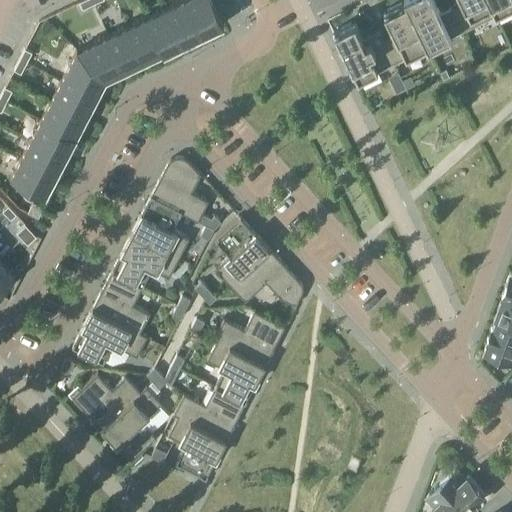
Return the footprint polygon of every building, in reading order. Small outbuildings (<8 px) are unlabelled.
[(93,3),(91,0),(81,0),(79,1),(82,9),(93,3)] [(186,0),(179,0),(166,6),(183,42),(203,33),(186,0)] [(212,0),(186,0),(203,33),(223,23),(212,0)] [(404,0),(405,1),(427,47),(462,30),(450,7),(439,12),(433,0),(404,0)] [(461,0),(462,1),(450,7),(462,30),(495,15),(487,0),(461,0)] [(511,0),(487,0),(495,15),(511,6),(511,0)] [(383,39),(382,39),(394,63),(427,47),(405,1),(383,11),(394,34),(383,39)] [(166,6),(147,16),(164,51),(183,42),(166,6)] [(147,16),(127,25),(144,61),(164,51),(147,16)] [(354,21),(332,31),(343,56),(345,55),(357,80),(394,63),(382,39),(383,39),(379,29),(378,29),(362,37),(354,21)] [(127,25),(108,34),(125,70),(144,61),(127,25)] [(108,34),(76,49),(105,79),(125,70),(108,34)] [(24,48),(19,59),(26,62),(32,52),(24,48)] [(76,49),(60,80),(95,98),(105,79),(76,49)] [(26,62),(19,59),(13,69),(20,73),(26,62)] [(410,76),(403,80),(406,87),(413,84),(410,76)] [(60,80),(50,99),(85,118),(95,98),(60,80)] [(4,86),(0,94),(0,97),(6,101),(12,90),(4,86)] [(50,99),(40,119),(75,137),(85,118),(50,99)] [(40,119),(30,138),(65,156),(75,137),(40,119)] [(30,138),(20,157),(55,175),(65,156),(30,138)] [(166,164),(150,195),(198,219),(202,213),(208,200),(191,191),(200,173),(189,161),(188,160),(186,159),(185,158),(183,157),(182,157),(180,156),(178,156),(177,156),(175,157),(173,157),(171,159),(169,160),(168,161),(167,163),(166,164)] [(55,175),(20,157),(10,177),(45,195),(55,175)] [(150,195),(131,232),(178,257),(189,237),(172,229),(180,211),(198,220),(198,219),(150,195)] [(33,201),(27,212),(38,217),(43,207),(33,201)] [(2,210),(10,219),(16,214),(8,205),(2,210)] [(198,220),(205,224),(213,228),(221,221),(214,214),(211,217),(202,213),(198,219),(198,220)] [(215,268),(230,284),(269,248),(240,216),(214,239),(229,255),(215,268)] [(16,232),(22,238),(30,230),(25,224),(16,232)] [(213,228),(205,224),(200,234),(208,238),(208,239),(213,228)] [(30,230),(22,238),(27,244),(31,240),(36,236),(31,231),(30,230)] [(131,232),(111,270),(142,286),(151,268),(168,277),(178,257),(131,232)] [(269,248),(230,284),(245,301),(266,281),(280,297),(295,305),(302,292),(302,290),(303,288),(303,287),(302,285),(301,283),(300,282),(269,248)] [(0,260),(0,289),(14,276),(0,260)] [(111,270),(92,307),(147,336),(147,335),(140,331),(150,313),(133,304),(142,286),(111,270)] [(511,273),(509,272),(501,293),(511,297),(511,273)] [(194,287),(202,295),(208,289),(201,280),(194,286),(194,287)] [(208,289),(202,295),(205,299),(209,303),(216,297),(208,289)] [(182,294),(177,304),(185,308),(190,298),(182,294)] [(494,316),(496,317),(496,316),(511,321),(511,297),(503,294),(502,295),(494,316)] [(185,308),(177,304),(172,314),(180,318),(185,308)] [(147,336),(92,307),(72,346),(103,362),(112,343),(137,356),(147,336)] [(223,318),(213,338),(264,364),(285,326),(284,326),(254,310),(244,329),(223,318)] [(196,316),(191,326),(199,330),(204,320),(196,316)] [(511,321),(496,316),(496,317),(492,327),(491,326),(487,339),(488,339),(484,349),(510,359),(511,354),(511,321)] [(223,368),(214,386),(245,402),(264,364),(213,338),(216,340),(206,359),(223,368)] [(176,354),(171,363),(179,368),(185,358),(176,354)] [(60,368),(60,369),(69,373),(74,361),(66,357),(60,368)] [(171,363),(164,377),(166,380),(171,384),(179,368),(171,363)] [(146,374),(152,381),(160,373),(154,367),(154,366),(146,374)] [(91,417),(101,428),(112,417),(147,385),(146,385),(140,390),(126,375),(112,388),(97,372),(80,388),(77,386),(69,393),(72,396),(91,417)] [(160,373),(152,381),(158,388),(166,380),(164,377),(160,373)] [(112,417),(101,428),(130,459),(133,463),(141,455),(139,452),(140,451),(141,450),(156,436),(142,421),(146,417),(162,402),(147,385),(112,417)] [(183,393),(173,412),(182,417),(225,439),(237,417),(245,402),(214,386),(205,404),(183,393)] [(182,417),(173,412),(173,413),(177,415),(176,417),(167,434),(184,443),(175,462),(185,467),(185,468),(205,478),(225,439),(182,417)] [(150,456),(162,461),(167,452),(155,446),(150,455),(150,456)] [(355,469),(359,459),(352,456),(348,467),(355,469)] [(439,511),(462,511),(464,510),(465,511),(473,504),(471,503),(482,493),(474,485),(476,483),(468,474),(466,476),(463,478),(456,469),(426,497),(434,505),(439,511)]
